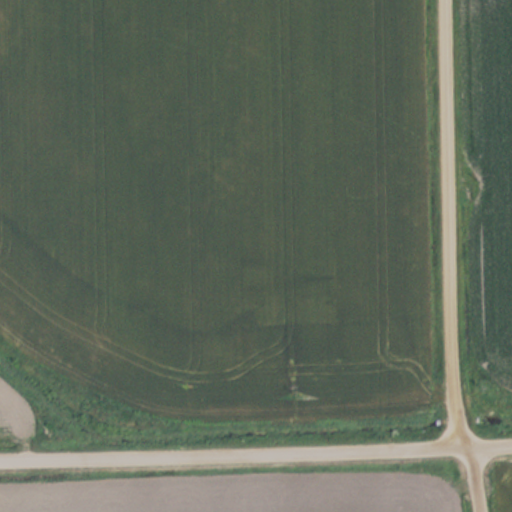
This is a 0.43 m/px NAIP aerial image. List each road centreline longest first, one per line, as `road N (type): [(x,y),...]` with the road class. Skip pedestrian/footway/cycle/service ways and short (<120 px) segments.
road 1 (residential): [(483,511),(457,425),(445,0)]
road 2 (residential): [(511,447),(0,461)]
